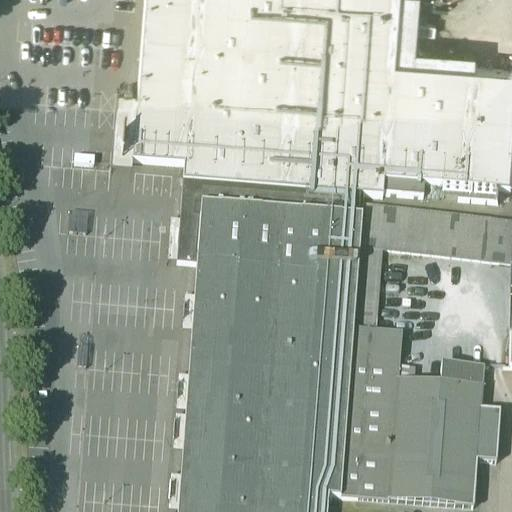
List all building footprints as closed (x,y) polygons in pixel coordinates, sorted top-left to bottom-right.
[(143,0),(132,166),(184,170),(183,186),(334,198),(363,200),(382,201),(383,198),(383,185),(423,188),(439,190),(463,191),(500,194),(510,195),(511,172),(511,71),(472,68),(414,64),(418,0),(143,0)] [(423,188),(383,185),(383,198),(422,201),(423,188)] [(334,198),(183,186),(177,268),(196,269),(201,209),(333,218),(334,198)] [(500,194),(439,190),(438,203),(499,208),(500,194)] [(363,200),(334,198),(333,218),(362,220),(363,208),(363,200)] [(362,220),(359,253),(384,255),(511,269),(511,266),(511,227),(363,208),(362,220)] [(333,218),(201,209),(196,269),(178,511),(327,511),(328,501),(340,502),(353,335),(359,253),(362,220),(333,218)] [(359,253),(353,335),(369,337),(378,337),(384,255),(359,253)] [(369,337),(353,335),(340,502),(357,503),(369,337)] [(479,415),(484,372),(440,369),(439,389),(413,387),(414,373),(398,371),(402,338),(378,337),(369,337),(357,503),(473,511),(475,466),(497,467),(498,418),(479,415)]
